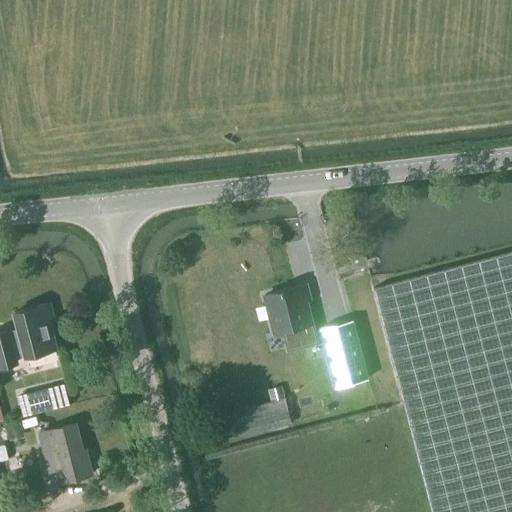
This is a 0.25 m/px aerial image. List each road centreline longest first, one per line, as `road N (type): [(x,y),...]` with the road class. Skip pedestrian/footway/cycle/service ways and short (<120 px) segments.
road 1 (tertiary): [(99,208),(511,160)]
road 2 (unclassified): [(179,511),(99,208)]
